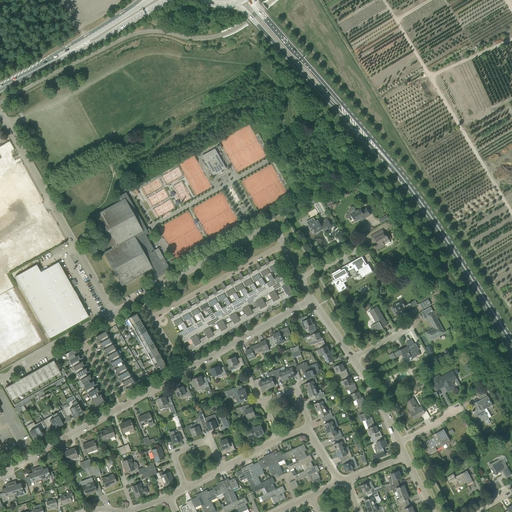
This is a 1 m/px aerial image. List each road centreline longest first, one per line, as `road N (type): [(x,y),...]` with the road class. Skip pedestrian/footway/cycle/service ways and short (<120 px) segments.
road 1 (residential): [(0,475),(311,299)]
road 2 (primary): [(511,342),(428,212),(360,130)]
road 3 (unclassified): [(113,313),(0,115)]
road 4 (primary): [(233,4),(360,130)]
road 5 (residential): [(283,243),(274,223),(140,298)]
road 6 (primary): [(360,130),(251,0)]
road 7 (residential): [(151,318),(283,243)]
